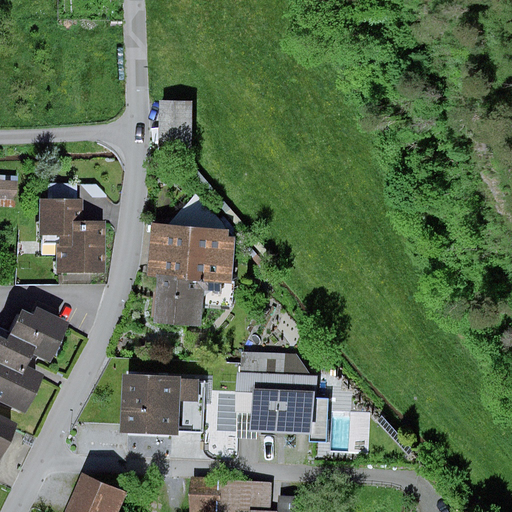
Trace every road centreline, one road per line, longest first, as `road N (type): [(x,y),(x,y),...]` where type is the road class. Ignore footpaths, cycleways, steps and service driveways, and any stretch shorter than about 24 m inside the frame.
road 1 (residential): [(16,511),(83,385),(118,294),(138,134),(135,0)]
road 2 (track): [(0,136),(138,134)]
